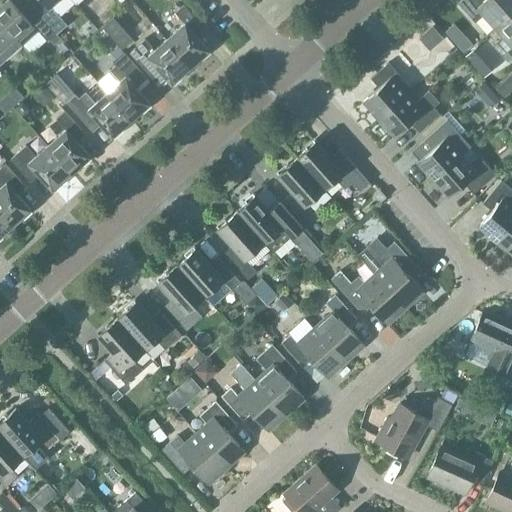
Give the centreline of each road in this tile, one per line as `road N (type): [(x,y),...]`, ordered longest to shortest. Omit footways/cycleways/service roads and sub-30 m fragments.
road 1 (residential): [(295,72),(0,337)]
road 2 (residential): [(474,281),(295,72)]
road 3 (residential): [(315,432),(474,281)]
road 4 (residential): [(315,432),(346,469),(404,511)]
